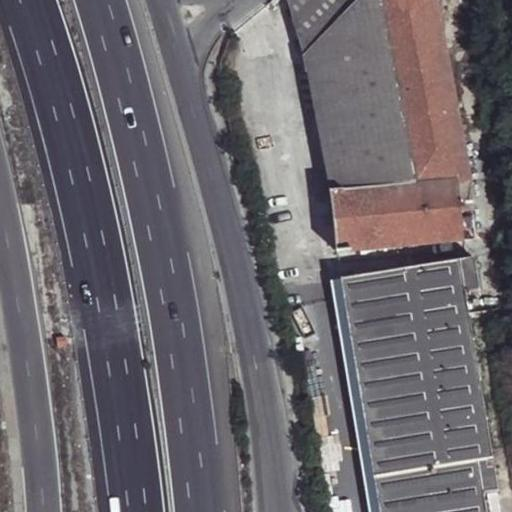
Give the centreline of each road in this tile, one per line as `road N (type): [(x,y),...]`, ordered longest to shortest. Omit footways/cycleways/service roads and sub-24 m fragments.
road 1 (primary): [(277,511),(257,373),(160,0)]
road 2 (motorway): [(36,0),(86,166),(146,511)]
road 3 (motorway): [(200,511),(148,179),(100,0)]
road 4 (primary): [(0,197),(39,430),(43,511)]
